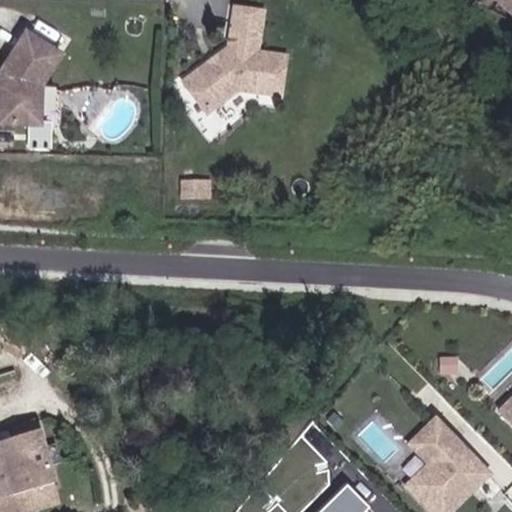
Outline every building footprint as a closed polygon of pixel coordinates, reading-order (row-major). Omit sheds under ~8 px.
[(511,0),(491,0),(511,17),(511,0)] [(261,46),(261,12),(234,12),(234,42),(187,70),(210,98),(215,99),(245,83),(288,85),(289,47),(261,46)] [(64,54),(31,28),(0,61),(0,111),(8,117),(32,117),(44,108),(44,79),(64,54)] [(207,201),(207,184),(185,185),(185,201),(207,201)] [(511,398),(498,412),(511,425),(511,398)] [(475,487),(487,476),(434,422),(410,446),(429,465),(407,488),(430,511),(450,511),(464,499),(460,495),(472,484),(475,487)] [(0,511),(19,511),(15,497),(57,484),(43,433),(0,445),(0,511)] [(19,511),(33,511),(63,503),(57,484),(15,497),(19,511)] [(475,487),(472,484),(460,495),(464,499),(475,487)] [(365,511),(369,509),(346,486),(320,511),(365,511)]
